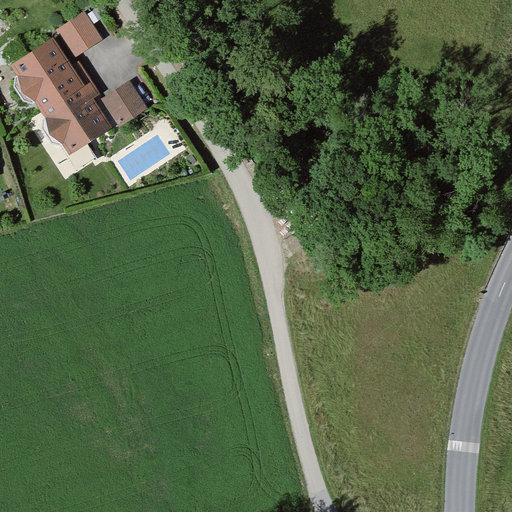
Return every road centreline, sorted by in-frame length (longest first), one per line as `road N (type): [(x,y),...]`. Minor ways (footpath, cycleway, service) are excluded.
road 1 (residential): [(122,0),(251,211),(325,511)]
road 2 (tertiary): [(460,511),(472,397),(511,272)]
